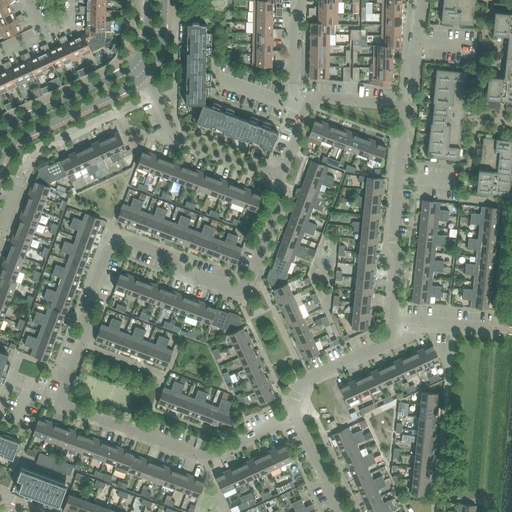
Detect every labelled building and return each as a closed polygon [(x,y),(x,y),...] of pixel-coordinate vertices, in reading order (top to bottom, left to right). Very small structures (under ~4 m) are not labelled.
[(12,0),(0,5),(0,17),(12,11),(10,6),(16,3),(15,0),(12,0)] [(79,6),(79,10),(106,11),(106,0),(87,0),(86,6),(79,6)] [(254,0),(254,12),(273,12),(273,2),(261,1),(261,0),(254,0)] [(443,0),(441,23),(472,26),(475,4),(476,5),(476,0),(443,0)] [(337,13),(338,3),(319,2),(318,8),(315,8),(309,8),(309,13),(315,13),(318,13),(337,13)] [(382,3),(382,14),(401,14),(401,4),(382,3)] [(486,99),(484,98),(483,108),(500,110),(501,101),(511,102),(511,13),(510,14),(511,5),(494,3),(493,13),(495,13),(493,35),(509,37),(504,78),(488,77),(486,99)] [(86,14),(86,21),(105,21),(106,11),(79,10),(79,14),(86,14)] [(0,17),(0,28),(23,18),(21,14),(15,17),(12,11),(0,17)] [(254,12),(253,23),(272,23),(273,12),(254,12)] [(318,13),(318,23),(318,24),(329,24),(329,25),(335,25),(337,25),(337,13),(318,13)] [(382,14),(382,25),(401,25),(401,14),(382,14)] [(23,18),(0,28),(0,29),(4,38),(21,30),(18,24),(25,21),(23,18)] [(86,21),(86,34),(93,38),(104,44),(104,32),(105,32),(105,31),(110,31),(110,22),(105,21),(86,21)] [(253,23),(253,33),(272,34),(272,29),(272,23),(253,23)] [(311,23),(310,34),(329,35),(335,35),(335,25),(329,25),(329,24),(318,24),(318,23),(311,23)] [(206,25),(187,24),(187,36),(190,36),(190,40),(185,40),(185,50),(190,50),(190,53),(187,53),(187,64),(206,65),(206,56),(211,56),(211,34),(206,34),(206,25)] [(382,25),(382,36),(401,36),(401,25),(382,25)] [(272,45),(272,38),(272,34),(253,33),(253,44),(272,45)] [(93,38),(86,34),(74,39),(82,57),(92,52),(91,51),(104,46),(104,44),(93,38)] [(310,34),(310,45),(329,46),(329,35),(310,34)] [(65,35),(62,37),(73,61),(82,57),(74,39),(68,42),(65,35)] [(382,36),(381,46),(381,47),(393,47),(400,47),(401,36),(382,36)] [(73,61),(62,37),(58,39),(61,45),(55,48),(63,65),(73,61)] [(43,46),(54,69),(63,65),(55,48),(50,50),(47,44),(43,46)] [(253,44),(253,55),(272,55),(272,51),(272,45),(253,44)] [(112,51),(116,54),(120,48),(115,45),(112,51)] [(310,45),(310,56),(329,56),(329,46),(310,45)] [(43,54),(37,56),(45,74),(54,69),(43,46),(40,47),(43,54)] [(374,46),(374,57),(393,58),(393,47),(381,47),(381,46),(374,46)] [(25,54),(35,78),(45,74),(37,56),(31,59),(28,53),(25,54)] [(24,62),(18,65),(26,82),(35,78),(25,54),(21,56),(24,62)] [(272,55),(253,55),(253,66),(271,67),(272,55)] [(310,56),(310,67),(329,67),(329,56),(310,56)] [(393,58),(374,57),(373,64),(370,64),(370,68),(392,68),(393,58)] [(10,61),(6,63),(17,86),(26,82),(18,65),(13,67),(10,61)] [(5,71),(0,73),(8,91),(17,86),(6,63),(2,64),(5,71)] [(206,65),(187,64),(186,76),(189,76),(189,79),(185,79),(185,89),(189,89),(189,93),(186,93),(186,104),(203,105),(205,105),(205,96),(210,96),(211,73),(205,73),(206,65)] [(329,67),(310,67),(309,78),(328,78),(329,67)] [(392,68),(370,68),(370,72),(373,72),(373,78),(372,78),(372,84),(390,86),(390,80),(392,80),(392,68)] [(433,103),(434,103),(432,123),(431,123),(427,157),(459,160),(462,128),(463,128),(465,105),(464,105),(468,73),(436,70),(433,103)] [(203,105),(196,123),(207,127),(208,124),(211,125),(210,129),(219,133),(221,129),(224,130),(223,133),(234,137),(240,119),(232,116),(234,111),(213,103),(211,108),(203,105)] [(248,122),(240,119),(234,137),(244,140),(245,138),(249,139),(247,143),(256,147),(258,143),(261,144),(260,146),(271,150),(278,133),(269,129),(271,124),(250,117),(248,122)] [(309,136),(321,140),(327,124),(320,121),(319,122),(314,121),(309,136)] [(335,126),(327,124),(321,140),(333,145),(338,130),(334,128),(335,126)] [(333,145),(345,149),(351,132),(343,129),(343,131),(338,130),(333,145)] [(111,137),(107,139),(114,154),(126,148),(118,132),(110,136),(111,137)] [(345,149),(357,153),(362,138),(358,137),(358,135),(351,132),(345,149)] [(357,153),(368,158),(375,141),(367,138),(366,140),(362,138),(357,153)] [(476,193),(509,196),(511,164),(511,140),(483,138),(481,159),(480,159),(476,193)] [(95,143),(102,159),(114,154),(107,139),(103,141),(102,140),(95,143)] [(375,141),(368,158),(381,162),(386,147),(381,146),(382,144),(375,141)] [(88,148),(84,150),(91,164),(102,159),(95,143),(88,146),(88,148)] [(79,150),(72,154),(79,170),(91,164),(84,150),(80,152),(79,150)] [(137,167),(149,172),(155,155),(147,152),(147,154),(142,152),(137,167)] [(61,160),(68,175),(79,170),(72,154),(65,157),(65,158),(61,160)] [(149,172),(161,176),(166,161),(162,159),(163,158),(155,155),(149,172)] [(39,172),(35,183),(48,186),(49,183),(68,175),(61,160),(46,167),(45,166),(37,169),(39,172)] [(170,162),(166,161),(161,176),(173,180),(179,164),(171,161),(170,162)] [(307,173),(333,183),(334,178),(326,174),(328,167),(312,161),(307,173)] [(173,180),(184,185),(190,170),(186,168),(186,166),(179,164),(173,180)] [(184,185),(196,189),(202,172),(195,170),(194,171),(190,170),(184,185)] [(196,189),(208,193),(214,178),(209,177),(210,175),(202,172),(196,189)] [(303,185),(319,191),(322,184),(331,188),(333,183),(307,173),(303,185)] [(367,177),(366,190),(383,192),(384,184),(382,183),(383,179),(367,177)] [(208,193),(220,198),(226,181),(219,178),(218,180),(214,178),(208,193)] [(234,184),(226,181),(220,198),(232,202),(237,187),(233,186),(234,184)] [(48,186),(35,183),(33,186),(32,186),(29,193),(45,199),(50,187),(48,186)] [(319,191),(303,185),(298,197),(324,206),(326,201),(317,198),(319,191)] [(232,202),(244,207),(250,190),(242,187),(242,189),(237,187),(232,202)] [(250,190),(244,207),(256,211),(261,196),(257,194),(257,193),(250,190)] [(366,190),(364,202),(380,204),(381,199),(382,200),(383,192),(366,190)] [(41,211),(45,199),(29,193),(26,201),(28,201),(26,206),(41,211)] [(294,209),(311,215),(313,208),(322,211),(324,206),(298,197),(294,209)] [(117,221),(129,225),(138,200),(133,198),(130,207),(123,204),(117,221)] [(129,225),(141,230),(147,213),(140,210),(143,202),(138,200),(129,225)] [(423,201),(421,213),(448,216),(449,211),(439,210),(440,202),(423,201)] [(364,202),(363,215),(381,217),(382,209),(380,208),(380,204),(364,202)] [(23,209),(20,217),(37,223),(41,211),(26,206),(25,210),(23,209)] [(141,230),(153,234),(162,209),(157,207),(154,215),(147,213),(141,230)] [(471,213),(470,219),(497,221),(499,208),(481,207),(480,214),(471,213)] [(153,234),(164,238),(171,222),(164,219),(167,210),(162,209),(153,234)] [(290,221),(315,230),(317,225),(308,222),(311,215),(294,209),(290,221)] [(421,213),(420,226),(438,228),(438,221),(448,222),(448,216),(421,213)] [(71,222),(97,232),(101,220),(85,214),(82,221),(73,217),(71,222)] [(164,238),(176,243),(186,217),(181,215),(177,224),(171,222),(164,238)] [(363,215),(362,227),(378,229),(378,225),(380,225),(381,217),(363,215)] [(17,229),(32,235),(37,223),(20,217),(17,224),(19,225),(17,229)] [(176,243),(188,247),(194,231),(187,228),(191,219),(186,217),(176,243)] [(479,225),(478,232),(496,234),(497,221),(470,219),(470,224),(479,225)] [(285,233),(302,239),(304,232),(313,235),(315,230),(290,221),(285,233)] [(76,238),(92,244),(97,232),(71,222),(69,227),(78,231),(76,238)] [(188,247),(200,251),(209,226),(204,224),(201,233),(194,231),(188,247)] [(200,251),(212,256),(218,239),(211,237),(215,228),(209,226),(200,251)] [(420,226),(419,239),(446,241),(446,236),(437,235),(438,228),(420,226)] [(378,229),(362,227),(361,240),(378,242),(379,234),(377,234),(378,229)] [(14,233),(11,240),(28,247),(32,235),(17,229),(16,233),(14,233)] [(496,234),(478,232),(478,239),(468,238),(468,244),(495,246),(496,234)] [(212,256),(224,260),(233,235),(228,233),(225,242),(218,239),(212,256)] [(281,244),(306,253),(308,249),(299,245),(302,239),(285,233),(281,244)] [(233,235),(224,260),(236,265),(242,248),(235,246),(238,237),(233,235)] [(63,246),(88,256),(92,244),(76,238),(73,244),(64,241),(63,246)] [(419,239),(417,251),(435,253),(436,246),(445,247),(446,241),(419,239)] [(10,249),(9,253),(24,259),(28,247),(11,240),(9,248),(10,249)] [(378,242),(361,240),(359,253),(375,254),(376,250),(377,250),(378,242)] [(304,259),(306,254),(306,253),(281,244),(276,257),(291,262),(293,263),(296,256),(304,259)] [(477,250),(476,257),(493,259),(495,246),(468,244),(467,249),(477,250)] [(70,254),(67,261),(84,267),(88,256),(63,246),(61,251),(70,254)] [(417,251),(416,264),(443,267),(444,261),(434,260),(435,253),(417,251)] [(5,257),(3,264),(19,270),(24,259),(9,253),(7,257),(5,257)] [(375,259),(375,254),(359,253),(358,265),(376,267),(376,259),(375,259)] [(291,262),(276,257),(270,272),(269,272),(266,280),(269,281),(272,289),(285,283),(284,281),(291,262)] [(466,264),(465,269),(492,272),(493,259),(476,257),(475,264),(466,264)] [(56,265),(54,270),(79,279),(84,267),(67,261),(65,268),(56,265)] [(0,276),(0,277),(1,278),(1,277),(15,282),(19,270),(3,264),(0,271),(1,272),(0,276)] [(416,264),(415,277),(432,278),(433,271),(443,272),(443,267),(416,264)] [(358,265),(357,278),(373,279),(373,275),(375,275),(376,267),(358,265)] [(474,275),(473,282),(491,284),(492,272),(465,269),(465,274),(474,275)] [(61,278),(58,285),(75,291),(79,279),(54,270),(52,275),(61,278)] [(114,289),(127,293),(133,277),(125,274),(125,275),(120,274),(114,289)] [(0,290),(12,295),(17,282),(15,282),(1,277),(1,278),(0,281),(0,290)] [(127,293),(139,298),(144,283),(140,281),(140,279),(133,277),(127,293)] [(413,289),(440,292),(441,287),(432,286),(432,278),(415,277),(413,289)] [(355,290),(373,292),(374,284),(372,284),(373,279),(357,278),(355,290)] [(139,298),(150,302),(156,285),(149,282),(148,284),(144,283),(139,298)] [(472,290),(463,289),(463,294),(489,297),(491,284),(473,282),(472,290)] [(293,295),(287,283),(286,284),(273,290),(275,294),(273,295),(277,302),(293,295)] [(47,288),(45,294),(71,303),(75,291),(58,285),(56,292),(47,288)] [(150,302),(162,306),(168,291),(163,290),(164,288),(156,285),(150,302)] [(440,292),(413,289),(412,302),(430,304),(431,296),(440,297),(440,292)] [(0,303),(8,307),(12,295),(0,290),(0,303)] [(355,290),(354,303),(370,304),(370,300),(372,300),(373,292),(355,290)] [(162,306),(174,311),(180,294),(173,291),(172,293),(168,291),(162,306)] [(52,302),(50,308),(49,309),(64,314),(64,315),(66,315),(71,303),(45,294),(43,299),(52,302)] [(174,311),(186,315),(192,300),(187,299),(188,297),(180,294),(174,311)] [(489,297),(463,294),(462,299),(471,300),(471,308),(488,310),(489,297)] [(284,313),(298,307),(293,295),(277,302),(280,310),(282,309),(284,313)] [(186,315),(198,319),(204,303),(196,300),(196,302),(192,300),(186,315)] [(198,319),(211,324),(216,309),(211,307),(212,306),(204,303),(198,319)] [(354,303),(353,315),(370,317),(371,309),(370,309),(370,304),(354,303)] [(37,312),(35,317),(60,326),(64,315),(64,314),(49,309),(50,308),(48,307),(45,315),(37,312)] [(287,325),(303,318),(298,307),(284,313),(285,317),(284,318),(287,325)] [(216,309),(211,324),(229,331),(230,334),(243,328),(239,319),(240,316),(232,313),(231,315),(216,309)] [(370,317),(353,315),(351,328),(367,330),(368,325),(370,325),(370,317)] [(42,325),(39,332),(56,338),(60,326),(35,317),(33,322),(42,325)] [(95,341),(107,345),(117,320),(112,318),(108,327),(101,324),(95,341)] [(292,332),(294,336),(309,329),(303,318),(287,325),(291,333),(292,332)] [(107,345),(119,350),(125,333),(119,331),(122,322),(117,320),(107,345)] [(119,350),(131,354),(140,329),(135,327),(132,336),(125,333),(119,350)] [(243,328),(230,334),(228,334),(234,346),(250,339),(247,332),(245,332),(243,328)] [(131,354),(143,359),(149,342),(142,339),(145,331),(140,329),(131,354)] [(294,341),(298,348),(314,341),(309,329),(294,336),(296,340),(294,341)] [(28,335),(26,340),(51,350),(56,338),(39,332),(37,338),(28,335)] [(143,359),(155,363),(164,337),(159,336),(156,344),(149,342),(143,359)] [(164,337),(155,363),(167,367),(173,351),(166,348),(169,339),(164,337)] [(239,358),(254,351),(252,347),(253,346),(250,339),(234,346),(239,358)] [(51,350),(26,340),(24,345),(33,349),(30,356),(47,362),(51,350)] [(314,341),(298,348),(301,356),(303,355),(305,359),(319,353),(314,341)] [(428,346),(420,350),(428,366),(440,360),(433,346),(428,348),(428,346)] [(414,355),(410,357),(416,371),(428,366),(420,350),(413,353),(414,355)] [(0,385),(3,386),(5,378),(7,373),(10,365),(5,363),(8,355),(0,351),(0,385)] [(239,358),(244,369),(261,362),(257,354),(256,355),(254,351),(239,358)] [(405,357),(397,360),(405,376),(416,371),(410,357),(405,359),(405,357)] [(391,365),(387,367),(393,382),(405,376),(397,360),(390,364),(391,365)] [(244,369),(250,381),(264,374),(262,370),(264,369),(261,362),(244,369)] [(382,368),(374,371),(382,387),(393,382),(387,367),(382,369),(382,368)] [(368,376),(364,378),(370,392),(382,387),(374,371),(367,374),(368,376)] [(250,381),(255,392),(271,385),(268,377),(266,378),(264,374),(250,381)] [(359,378),(351,382),(359,398),(370,392),(364,378),(359,380),(359,378)] [(158,404),(170,408),(179,383),(174,381),(171,390),(164,387),(158,404)] [(359,398),(351,382),(344,385),(345,386),(340,389),(347,403),(359,398)] [(170,408),(182,413),(188,396),(181,394),(184,385),(179,383),(170,408)] [(271,385),(255,392),(260,404),(275,397),(273,393),(274,392),(271,385)] [(182,413),(194,417),(203,392),(198,390),(195,399),(188,396),(182,413)] [(194,417),(205,421),(211,405),(205,402),(208,393),(203,392),(194,417)] [(422,392),(420,405),(438,407),(439,399),(437,399),(438,394),(422,392)] [(205,421),(217,426),(227,400),(221,398),(218,407),(211,405),(205,421)] [(232,402),(227,400),(217,426),(229,430),(236,414),(228,411),(232,402)] [(420,405),(419,418),(435,419),(435,415),(437,415),(438,407),(420,405)] [(435,419),(419,418),(418,430),(435,432),(436,424),(435,424),(435,419)] [(33,434),(45,439),(51,422),(43,419),(43,421),(38,419),(33,434)] [(328,423),(331,429),(337,426),(334,420),(328,423)] [(367,426),(365,420),(358,423),(361,429),(367,426)] [(45,439),(57,443),(62,428),(58,427),(59,425),(51,422),(45,439)] [(333,434),(338,446),(363,435),(361,430),(352,434),(349,427),(333,434)] [(57,443),(69,448),(75,431),(67,428),(67,430),(62,428),(57,443)] [(13,459),(19,441),(11,438),(13,433),(5,430),(4,431),(0,429),(0,451),(3,453),(2,455),(13,459)] [(435,432),(418,430),(417,443),(432,444),(433,440),(435,440),(435,432)] [(69,448),(80,452),(86,437),(82,435),(82,434),(75,431),(69,448)] [(338,446),(344,458),(360,450),(357,444),(365,440),(363,435),(338,446)] [(92,456),(98,440),(91,437),(90,439),(86,437),(80,452),(92,456)] [(104,461),(110,446),(105,444),(106,443),(98,440),(92,456),(104,461)] [(417,443),(415,455),(433,457),(434,449),(432,449),(432,444),(417,443)] [(104,461),(116,465),(122,449),(114,446),(114,447),(110,446),(104,461)] [(280,446),(272,450),(280,466),(292,460),(285,446),(281,448),(280,446)] [(122,449),(116,465),(127,469),(128,469),(133,456),(134,455),(129,453),(130,451),(122,449)] [(262,457),(268,471),(280,466),(272,450),(265,453),(266,455),(262,457)] [(344,458),(349,469),(373,458),(371,453),(363,457),(360,450),(344,458)] [(36,463),(52,469),(55,459),(40,453),(36,463)] [(414,468),(430,470),(430,465),(432,465),(433,457),(415,455),(414,468)] [(139,476),(145,459),(138,456),(137,458),(133,456),(128,469),(127,469),(127,471),(139,476)] [(257,457),(250,460),(257,476),(268,471),(262,457),(258,458),(257,457)] [(349,469),(354,481),(370,473),(367,467),(376,463),(373,458),(349,469)] [(151,480),(156,465),(152,463),(153,462),(145,459),(139,476),(151,480)] [(54,470),(70,476),(73,466),(58,460),(54,470)] [(243,465),(239,467),(246,482),(257,476),(250,460),(242,464),(243,465)] [(151,480),(163,484),(169,468),(161,465),(161,466),(156,465),(151,480)] [(227,471),(234,487),(246,482),(239,467),(235,469),(234,467),(227,471)] [(16,479),(22,481),(18,491),(59,506),(67,486),(20,468),(16,479)] [(163,484),(175,489),(180,474),(176,472),(176,470),(169,468),(163,484)] [(414,468),(413,481),(430,482),(431,474),(429,474),(430,470),(414,468)] [(234,487),(227,471),(219,474),(220,476),(216,478),(222,492),(234,487)] [(354,481),(359,492),(384,481),(382,476),(373,480),(370,473),(354,481)] [(175,489),(186,493),(193,476),(185,474),(184,475),(180,474),(175,489)] [(193,476),(186,493),(199,497),(204,482),(200,481),(200,479),(193,476)] [(384,481),(359,492),(365,504),(381,496),(378,490),(386,486),(384,481)] [(430,482),(413,481),(411,493),(427,495),(428,490),(429,490),(430,482)] [(76,511),(81,499),(69,495),(63,511),(65,511),(76,511)] [(365,504),(368,511),(376,511),(395,504),(392,499),(384,503),(381,496),(365,504)] [(89,511),(93,503),(81,499),(76,511),(89,511)] [(301,499),(296,501),(301,511),(315,511),(312,504),(305,508),(301,499)] [(295,511),(301,511),(296,501),(291,503),(295,511)] [(103,511),(105,508),(93,503),(89,511),(103,511)]
